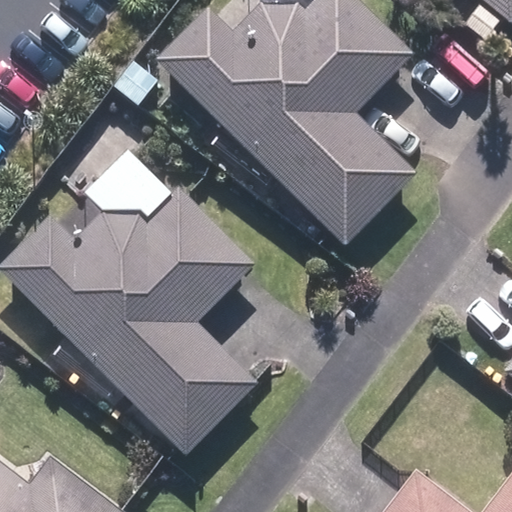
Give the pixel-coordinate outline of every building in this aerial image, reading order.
[(349,0),(216,0),(158,57),(342,242),(467,119),(349,0)] [(511,0),(474,0),(511,31),(511,0)] [(74,190),(0,264),(0,265),(184,449),(268,365),(219,316),(261,274),(152,165),(101,216),(74,190)] [(511,353),(502,366),(511,373),(511,353)] [(0,409),(0,511),(128,511),(131,509),(0,409)] [(417,467),(382,511),(511,511),(511,463),(475,511),(417,467)]
